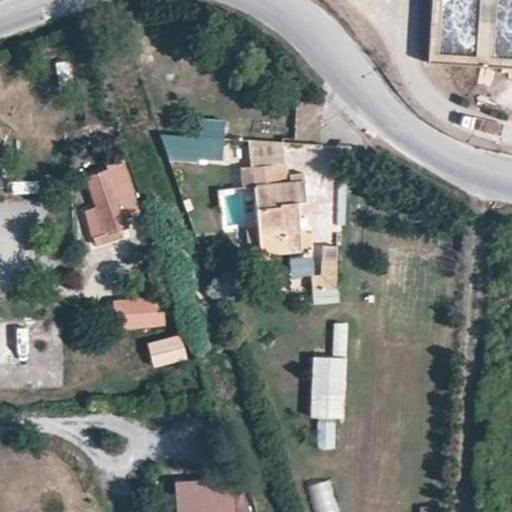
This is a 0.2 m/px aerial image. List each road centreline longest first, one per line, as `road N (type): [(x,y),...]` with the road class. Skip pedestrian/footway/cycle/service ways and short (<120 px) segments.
road 1 (unclassified): [(265,0),(303,20),(397,127),(448,164),(511,182)]
road 2 (unknown): [(0,408),(97,405),(200,419)]
